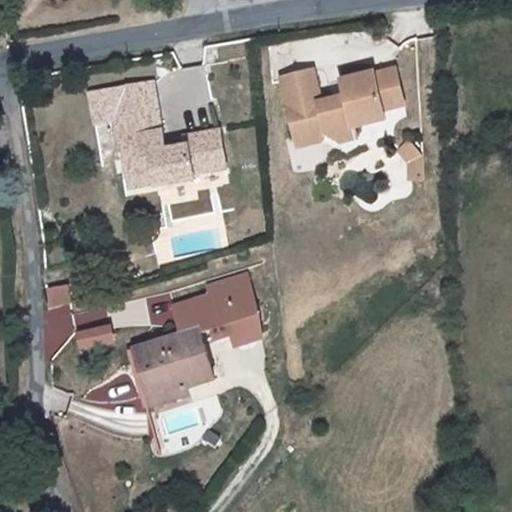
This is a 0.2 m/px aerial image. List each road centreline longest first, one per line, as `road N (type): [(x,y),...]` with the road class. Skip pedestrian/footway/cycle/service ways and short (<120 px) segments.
road 1 (unclassified): [(0,81),(20,185),(49,468),(67,511)]
road 2 (tertiary): [(255,18),(0,59)]
road 3 (tertiary): [(388,0),(255,18)]
